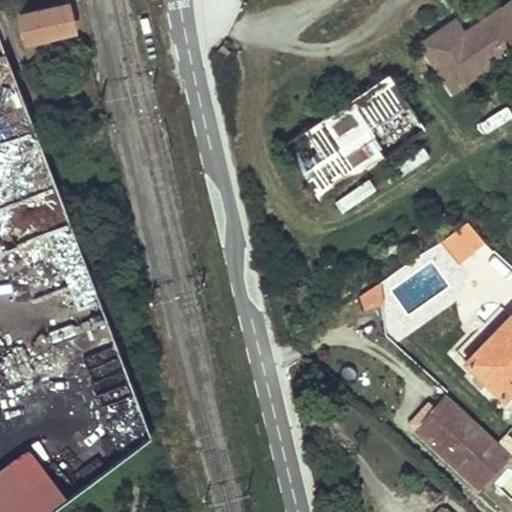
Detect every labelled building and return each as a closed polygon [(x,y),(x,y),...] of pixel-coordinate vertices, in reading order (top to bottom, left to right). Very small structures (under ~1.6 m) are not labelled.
[(511,4),(500,12),(511,29),(511,4)] [(22,16),(30,53),(52,49),(49,36),(74,31),(68,6),(22,16)] [(511,54),(511,29),(500,12),(471,32),(474,36),(468,40),(465,35),(457,24),(423,47),(454,93),(511,54)] [(74,31),(49,36),(52,49),(77,44),(74,31)] [(471,32),(465,35),(468,40),(474,36),(471,32)] [(426,135),(388,78),(284,147),(321,203),(426,135)] [(341,211),(374,188),(366,178),(333,200),(341,211)] [(511,316),(467,362),(511,404),(511,402),(511,316)] [(435,417),(424,428),(434,438),(429,444),(479,489),(511,455),(447,396),(431,413),(435,417)] [(435,417),(431,413),(420,424),(424,428),(435,417)] [(424,428),(420,424),(415,431),(429,444),(434,438),(424,428)] [(119,440),(112,431),(93,446),(99,454),(119,440)] [(0,511),(44,511),(65,496),(25,445),(0,464),(0,511)]
